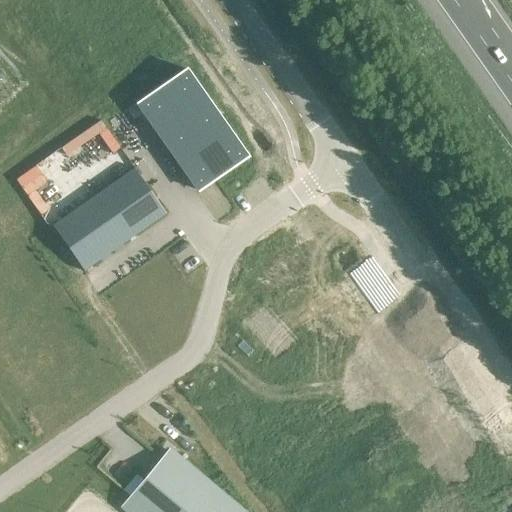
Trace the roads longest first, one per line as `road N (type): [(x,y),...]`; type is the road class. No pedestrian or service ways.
road 1 (residential): [(2,490),(193,360),(233,253),(311,186)]
road 2 (unclassified): [(511,394),(345,163)]
road 3 (unclassified): [(231,0),(345,163)]
